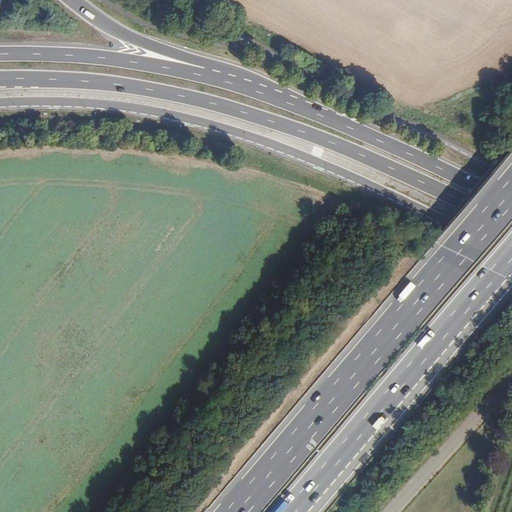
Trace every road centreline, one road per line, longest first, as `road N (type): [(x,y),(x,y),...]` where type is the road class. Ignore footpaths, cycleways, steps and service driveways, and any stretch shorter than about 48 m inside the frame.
road 1 (primary): [(0,107),(151,111),(228,131),(301,154),(511,252)]
road 2 (primary): [(0,81),(191,97),(319,137),(511,224)]
road 3 (motorway): [(511,189),(236,511)]
road 4 (motorway): [(295,511),(511,257)]
road 5 (primary): [(511,203),(247,88)]
road 6 (primary): [(247,88),(119,60),(0,55)]
road 7 (primary): [(247,88),(119,32),(72,0)]
